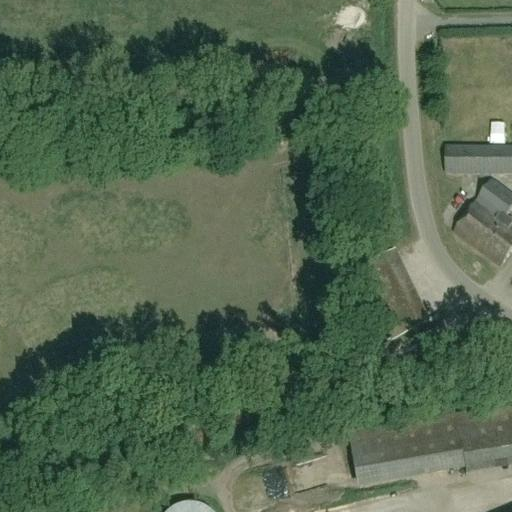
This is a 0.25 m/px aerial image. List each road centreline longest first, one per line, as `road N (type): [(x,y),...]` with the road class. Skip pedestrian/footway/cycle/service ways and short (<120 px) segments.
road 1 (track): [(487,309),(411,350),(147,446),(0,458)]
road 2 (unclassified): [(511,327),(452,275),(428,234),(414,171),(408,0)]
